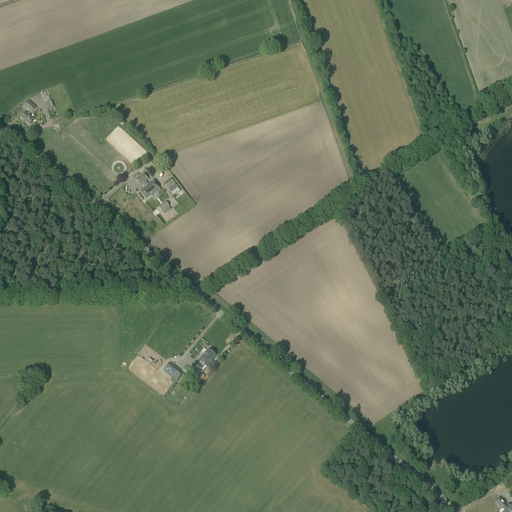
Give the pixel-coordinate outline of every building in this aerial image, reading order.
[(48,103),(52,100),(47,93),(43,96),(48,103)] [(31,113),(36,108),(28,101),(24,107),(29,111),(27,114),(25,113),(20,118),(29,125),(34,120),(29,116),(31,113)] [(49,110),(55,108),(53,102),(47,104),(49,110)] [(147,185),(144,182),(148,179),(144,173),(136,179),(140,185),(142,184),(145,187),(144,187),(145,188),(140,192),(146,200),(151,196),(152,197),(160,190),(153,181),(147,185)] [(171,193),(178,188),(170,179),(164,184),(171,193)] [(162,212),(169,207),(165,202),(158,207),(162,212)] [(230,344),(239,335),(236,332),(227,341),(230,344)] [(194,352),(199,356),(203,351),(199,347),(194,352)] [(204,354),(199,360),(208,367),(213,362),(212,361),(217,355),(209,349),(204,355),(204,354)] [(177,382),(183,373),(170,363),(163,372),(177,382)] [(200,384),(205,377),(201,374),(196,381),(200,384)] [(507,505),(500,497),(495,502),(501,508),(496,511),(509,511),(511,510),(511,507),(508,504),(507,505)]
